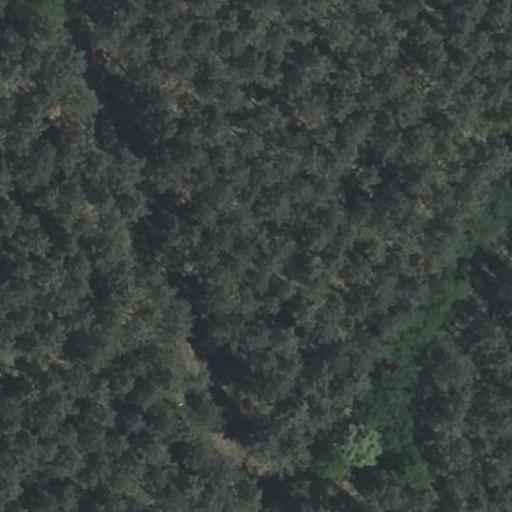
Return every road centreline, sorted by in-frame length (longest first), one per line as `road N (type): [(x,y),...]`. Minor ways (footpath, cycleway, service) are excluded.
road 1 (track): [(68,0),(254,511)]
road 2 (track): [(263,511),(511,143)]
